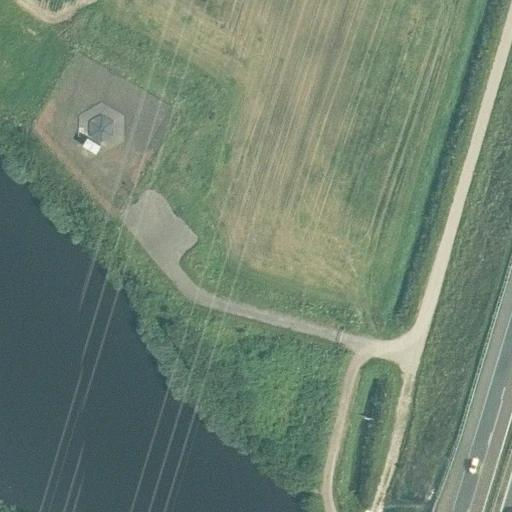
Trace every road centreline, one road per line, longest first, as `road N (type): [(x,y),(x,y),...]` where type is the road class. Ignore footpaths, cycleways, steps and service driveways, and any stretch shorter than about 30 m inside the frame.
road 1 (unclassified): [(364,346),(415,352),(511,17)]
road 2 (track): [(329,511),(328,462),(349,371),(364,346)]
road 3 (track): [(375,511),(415,352)]
road 4 (motorway): [(511,364),(467,511)]
